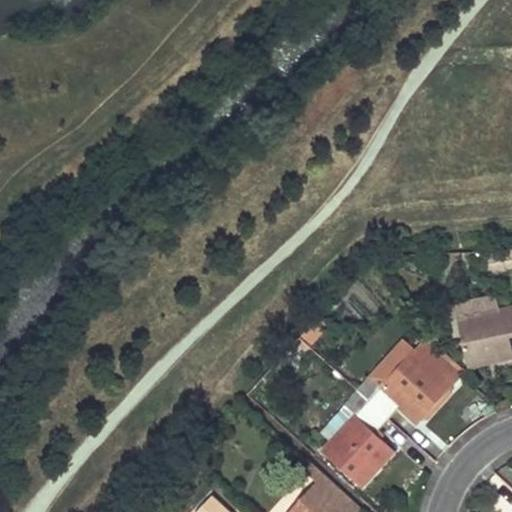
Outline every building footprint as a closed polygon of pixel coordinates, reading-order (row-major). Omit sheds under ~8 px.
[(511,265),(511,250),(488,252),(488,266),(511,265)] [(511,307),(458,319),(467,362),(492,357),(493,361),(511,358),(511,307)] [(326,328),(315,318),(302,334),(312,343),(326,328)] [(422,338),(414,350),(401,339),(369,374),(357,388),(389,419),(402,404),(420,419),(452,383),(460,373),(422,338)] [(389,419),(357,388),(343,405),(320,429),(327,435),(319,444),(363,486),(394,451),(376,434),(389,419)] [(359,511),(363,509),(324,474),(314,465),(308,471),(317,480),(288,511),(359,511)] [(230,511),(212,495),(196,511),(230,511)]
